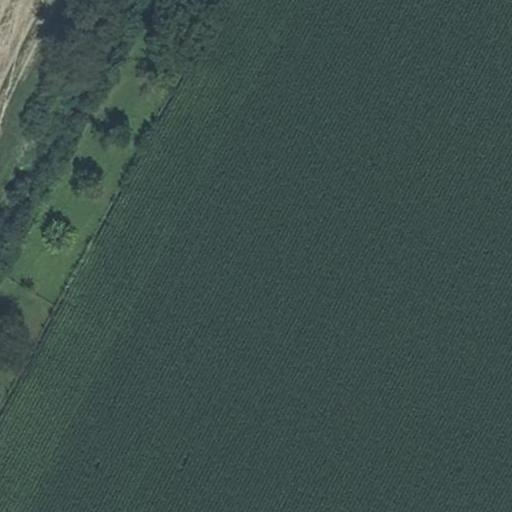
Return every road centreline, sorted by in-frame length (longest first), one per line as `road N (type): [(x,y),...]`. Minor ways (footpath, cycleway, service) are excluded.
road 1 (track): [(0,247),(132,0)]
road 2 (track): [(0,166),(89,0)]
